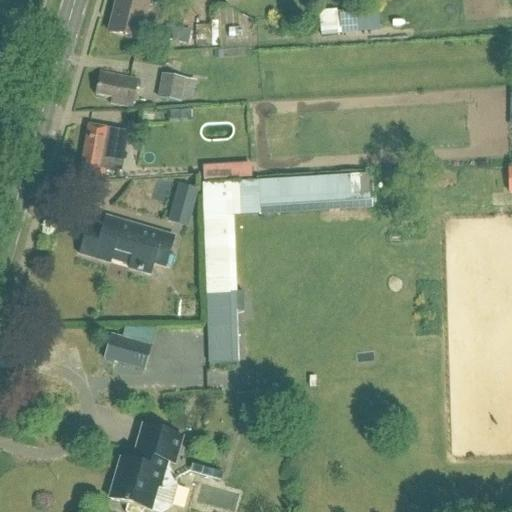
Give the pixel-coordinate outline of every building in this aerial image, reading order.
[(117,0),(109,35),(138,42),(149,1),(164,5),(164,0),(117,0)] [(337,12),(320,14),(322,38),(339,36),(337,12)] [(196,50),(212,49),(211,28),(195,29),(196,50)] [(130,110),(136,82),(100,75),(96,97),(112,100),(110,106),(130,110)] [(181,106),(185,81),(161,77),(156,102),(181,106)] [(118,164),(119,155),(116,150),(118,137),(113,132),(87,127),(78,180),(103,185),(107,163),(118,164)] [(179,162),(179,144),(132,144),(132,162),(179,162)] [(344,171),(249,175),(250,204),(345,200),(344,171)] [(169,220),(187,226),(193,207),(175,202),(169,220)] [(174,240),(107,221),(104,232),(89,228),(81,256),(110,265),(114,253),(133,259),(130,270),(151,276),(154,265),(166,269),(174,240)] [(243,296),(235,297),(235,298),(206,299),(208,367),(237,366),(235,313),(244,312),(243,296)] [(143,373),(150,349),(111,338),(105,362),(143,373)] [(240,434),(270,432),(266,394),(237,397),(240,434)] [(174,483),(172,479),(164,477),(167,465),(174,467),(182,440),(143,429),(132,466),(121,463),(109,503),(128,508),(126,511),(150,511),(167,511),(171,510),(177,490),(175,486),(177,485),(176,482),(174,483)]
